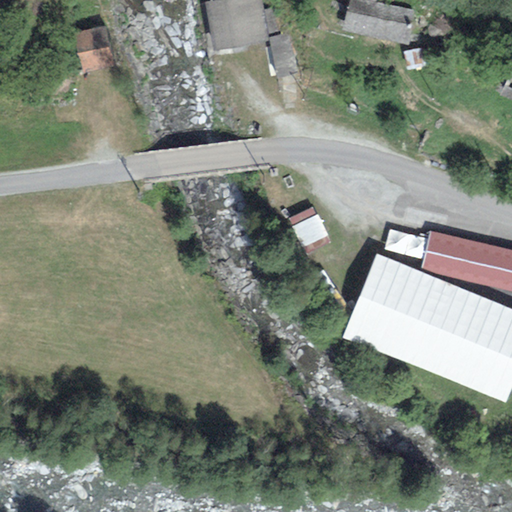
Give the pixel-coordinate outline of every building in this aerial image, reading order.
[(215,0),(203,2),(213,51),(268,41),(267,38),(262,10),(260,0),(215,0)] [(348,0),(341,31),(407,45),(415,10),(375,2),(375,0),(348,0)] [(271,9),(262,10),(267,38),(269,38),(279,36),(271,9)] [(106,27),(76,32),(83,72),(113,67),(106,27)] [(279,36),(269,38),(277,79),(299,75),(292,34),(279,36)] [(511,97),(511,65),(500,92),(511,97)] [(319,208),(292,219),(305,251),(332,239),(319,208)] [(511,291),(511,251),(430,231),(421,268),(511,291)] [(511,384),(511,309),(376,255),(343,336),(505,402),(511,384)]
